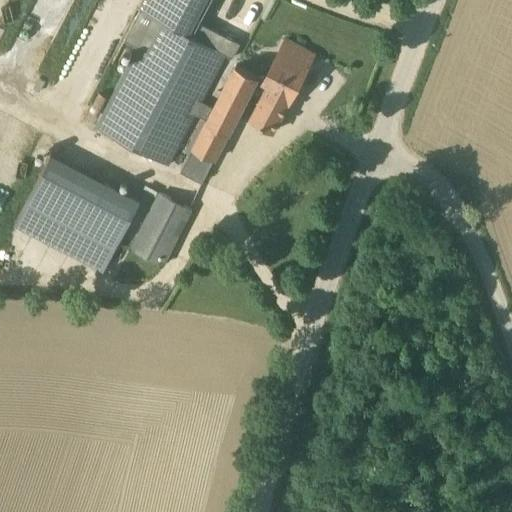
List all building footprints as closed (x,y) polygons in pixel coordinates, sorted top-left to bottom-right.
[(203,117),(209,105),(202,101),(227,54),(233,57),(240,43),(208,25),(200,39),(175,26),(175,27),(140,9),(124,40),(138,47),(96,127),(169,165),(196,114),(203,117)] [(266,84),(248,118),(271,130),(271,131),(273,131),(314,53),(286,39),(265,79),(263,83),(266,84)] [(263,83),(265,79),(236,64),(214,107),(209,105),(203,117),(186,151),(190,153),(181,171),(202,182),(238,113),(248,118),(266,84),(263,83)] [(51,154),(15,224),(104,270),(141,200),(51,154)] [(160,192),(131,248),(163,264),(192,209),(160,192)]
